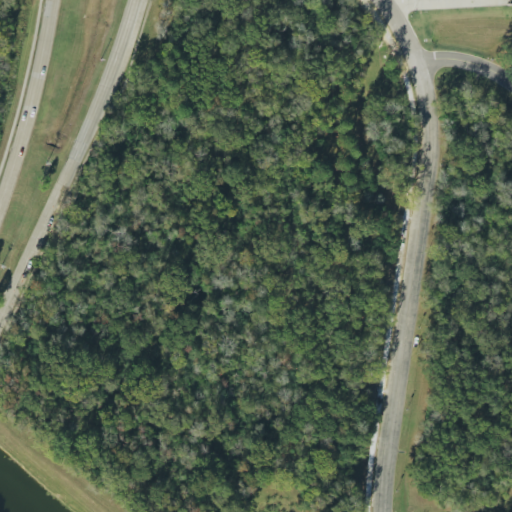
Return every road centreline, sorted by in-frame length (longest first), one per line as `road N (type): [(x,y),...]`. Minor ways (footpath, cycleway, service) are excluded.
road 1 (residential): [(418,64),(428,170),(382,511)]
road 2 (secondary): [(0,318),(91,121),(134,0)]
road 3 (secondary): [(51,0),(0,204)]
